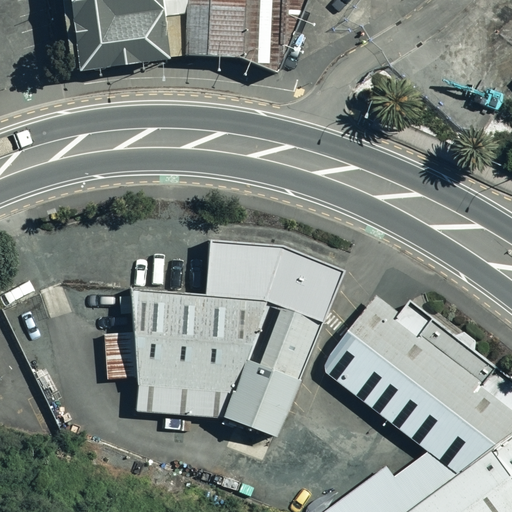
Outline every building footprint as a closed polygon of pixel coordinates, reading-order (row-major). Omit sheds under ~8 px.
[(58,0),(68,74),(165,62),(157,0),(58,0)] [(157,0),(165,62),(184,59),(236,60),(274,76),(305,0),(157,0)] [(511,25),(499,42),(511,52),(511,86),(511,87),(511,25)] [(123,281),(124,405),(222,417),(272,442),(318,329),(336,277),(272,247),(197,246),(193,295),(123,281)] [(411,511),(492,454),(511,438),(511,380),(411,302),(402,315),(377,297),(332,353),(327,364),(326,370),(327,375),(336,382),(429,454),(395,479),(387,468),(327,511),(411,511)] [(511,511),(511,481),(492,454),(411,511),(511,511)]
